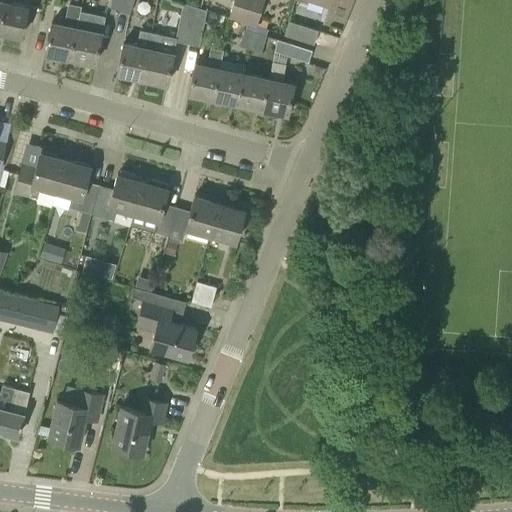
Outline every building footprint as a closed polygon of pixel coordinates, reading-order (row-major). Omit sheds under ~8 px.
[(3,1),(0,16),(0,32),(20,36),(27,6),(12,2),(12,0),(2,0),(3,1)] [(108,0),(106,6),(118,10),(121,0),(108,0)] [(133,0),(121,0),(118,10),(130,14),(133,0)] [(242,21),(248,0),(233,0),(228,17),(242,21)] [(263,0),(248,0),(242,21),(256,26),(263,0)] [(70,58),(80,10),(81,5),(68,2),(63,24),(51,21),(45,53),(70,58)] [(187,43),(194,7),(183,3),(175,40),(176,40),(176,41),(187,43)] [(206,10),(194,7),(187,43),(199,46),(206,10)] [(80,10),(70,58),(95,63),(102,32),(101,32),(105,15),(80,10)] [(314,43),(318,29),(289,20),(284,34),(314,43)] [(239,45),(250,48),(255,32),(244,28),(239,45)] [(141,78),(152,32),(139,29),(136,45),(123,42),(116,73),(141,78)] [(152,32),(141,78),(167,84),(173,53),(160,50),(163,34),(152,32)] [(266,35),(255,32),(250,48),(261,52),(266,35)] [(312,49),(277,38),(274,51),(308,61),(312,49)] [(213,99),(220,67),(219,67),(223,49),(210,46),(206,65),(194,62),(188,94),(213,99)] [(268,77),(262,109),(288,114),(294,83),(282,80),(286,65),(272,61),(269,78),(268,77)] [(238,104),(244,72),(220,67),(213,99),(238,104)] [(262,109),(268,77),(244,72),(238,104),(262,109)] [(392,91),(381,90),(379,105),(390,107),(392,91)] [(56,191),(66,158),(40,151),(36,166),(21,161),(13,191),(37,198),(40,186),(56,191)] [(92,213),(100,185),(86,181),(90,165),(66,158),(56,191),(72,195),(68,206),(79,209),(91,213),(92,213)] [(133,213),(142,180),(134,178),(135,174),(120,170),(119,174),(117,173),(113,189),(100,185),(92,213),(129,224),(132,212),(133,213)] [(175,209),(176,207),(163,203),(167,187),(166,187),(167,183),(152,179),(150,182),(142,180),(133,213),(132,212),(129,224),(155,231),(168,235),(175,209)] [(168,235),(182,239),(185,228),(210,235),(219,202),(194,195),(190,211),(176,207),(175,209),(168,235)] [(219,202),(210,235),(235,242),(244,209),(219,202)] [(91,213),(79,209),(74,227),(86,231),(91,213)] [(177,243),(168,240),(164,252),(174,255),(177,243)] [(42,254),(58,258),(61,247),(45,243),(42,254)] [(92,272),(96,257),(86,255),(82,269),(92,272)] [(153,280),(145,278),(142,287),(151,289),(153,280)] [(210,306),(216,285),(197,280),(191,301),(210,306)] [(0,318),(52,332),(59,306),(0,290),(0,318)] [(143,299),(140,312),(136,325),(154,331),(150,347),(187,357),(196,327),(169,319),(172,308),(143,299)] [(115,375),(121,349),(111,347),(104,373),(115,375)] [(160,381),(165,363),(154,360),(149,378),(160,381)] [(2,431),(18,435),(29,391),(14,387),(9,409),(0,406),(0,428),(2,429),(2,431)] [(97,419),(103,394),(80,389),(77,403),(56,399),(48,436),(79,443),(85,416),(97,419)] [(162,421),(167,402),(144,397),(141,409),(121,405),(112,444),(143,451),(150,418),(162,421)]
